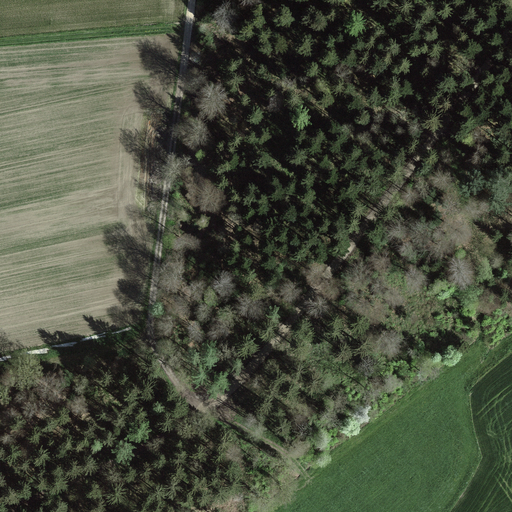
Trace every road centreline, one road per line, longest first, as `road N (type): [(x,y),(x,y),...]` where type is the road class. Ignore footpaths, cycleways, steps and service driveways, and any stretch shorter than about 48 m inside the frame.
road 1 (track): [(0,507),(206,409),(341,286),(511,63)]
road 2 (track): [(190,416),(145,376),(192,0)]
